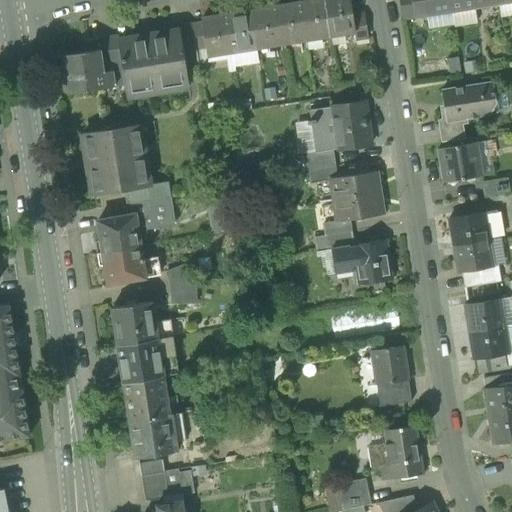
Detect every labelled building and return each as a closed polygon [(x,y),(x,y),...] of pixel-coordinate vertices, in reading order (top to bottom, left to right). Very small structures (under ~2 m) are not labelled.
[(324,0),(322,0),(300,4),(306,40),(330,36),(324,0)] [(350,0),(324,0),(330,36),(354,32),(355,32),(353,16),(350,0)] [(400,0),(403,20),(415,18),(412,0),(400,0)] [(412,0),(415,18),(427,16),(424,0),(412,0)] [(424,0),(427,16),(451,11),(449,0),(424,0)] [(449,0),(451,11),(475,8),(473,0),(449,0)] [(511,16),(511,1),(499,4),(501,19),(511,16)] [(300,4),(275,8),(281,44),(306,40),(300,4)] [(275,8),(251,12),(257,48),(281,44),(275,8)] [(451,11),(454,25),(454,28),(478,24),(475,8),(451,11)] [(451,11),(427,16),(429,30),(454,25),(451,11)] [(251,12),(227,16),(233,52),(257,48),(251,12)] [(354,32),(356,40),(368,37),(365,14),(353,16),(355,32),(354,32)] [(207,56),(233,52),(227,16),(201,20),(202,24),(206,48),(207,56)] [(202,24),(192,26),(196,49),(206,48),(202,24)] [(201,71),(196,49),(192,26),(178,28),(179,32),(180,32),(187,73),(201,71)] [(125,86),(126,97),(189,87),(187,73),(180,32),(179,32),(119,41),(118,41),(125,86)] [(112,72),(114,87),(125,86),(118,41),(119,41),(119,37),(106,39),(111,72),(112,72)] [(68,95),(106,89),(104,73),(100,50),(62,56),(68,95)] [(111,72),(104,73),(106,89),(114,87),(112,72),(111,72)] [(491,111),(489,96),(495,95),(495,93),(493,83),(493,82),(442,91),(445,111),(442,112),(441,113),(442,118),(441,120),(462,116),(462,120),(479,118),(479,117),(479,116),(484,115),(491,114),(491,111)] [(506,91),(495,93),(495,95),(489,96),(491,111),(508,109),(506,91)] [(365,102),(331,108),(337,150),(372,145),(365,102)] [(332,151),(337,150),(331,108),(310,111),(312,121),(316,151),(317,153),(332,151)] [(442,143),(466,139),(462,120),(462,116),(441,120),(439,120),(438,121),(442,143)] [(316,151),(312,121),(296,123),(301,154),(307,153),(316,151)] [(83,133),(94,196),(130,190),(149,187),(149,185),(146,167),(140,168),(136,145),(142,145),(139,125),(83,133)] [(491,140),(476,142),(482,176),(494,174),(491,158),(494,158),(491,140)] [(438,149),(443,183),(482,176),(476,142),(438,149)] [(140,168),(146,167),(142,145),(136,145),(140,168)] [(307,153),(310,171),(335,166),(332,151),(317,153),(316,151),(307,153)] [(336,177),(335,166),(310,171),(312,183),(331,179),(331,178),(336,177)] [(331,179),(334,200),(379,193),(376,171),(336,177),(331,178),(331,179)] [(130,190),(132,203),(170,196),(167,182),(149,185),(149,187),(130,190)] [(483,186),(485,196),(508,193),(506,182),(483,186)] [(383,215),(379,193),(334,200),(337,221),(338,222),(348,220),(383,215)] [(144,217),(146,229),(169,225),(173,225),(170,196),(132,203),(134,215),(136,215),(136,218),(144,217)] [(248,207),(228,211),(230,224),(250,220),(249,215),(248,207)] [(219,227),(230,224),(228,211),(216,214),(219,227)] [(497,211),(483,213),(488,240),(499,239),(501,238),(504,234),(500,214),(497,212),(497,211)] [(450,218),(454,246),(488,240),(483,213),(450,218)] [(96,243),(97,254),(141,246),(139,235),(136,218),(136,215),(134,215),(98,221),(101,240),(96,243)] [(144,217),(136,218),(139,235),(147,234),(146,229),(144,217)] [(324,223),(326,236),(350,232),(348,220),(338,222),(337,221),(324,223)] [(352,245),(350,232),(326,236),(329,250),(332,250),(353,247),(352,245)] [(503,265),(499,239),(488,240),(493,267),(498,266),(503,265)] [(387,240),(353,245),(359,285),(391,280),(387,252),(388,250),(387,240)] [(493,267),(488,240),(454,246),(458,273),(462,273),(493,268),(493,267)] [(355,286),(359,285),(353,245),(352,245),(353,247),(332,250),(335,274),(353,271),(355,286)] [(146,278),(143,261),(141,246),(97,254),(99,266),(105,267),(108,285),(146,278)] [(157,258),(143,261),(146,278),(160,275),(157,258)] [(168,271),(171,282),(194,277),(190,263),(168,271)] [(462,273),(465,288),(500,282),(498,266),(493,267),(493,268),(462,273)] [(171,286),(173,293),(196,290),(195,282),(194,277),(171,282),(171,286)] [(197,304),(196,290),(173,293),(173,304),(197,304)] [(500,300),(504,326),(511,324),(511,311),(510,298),(500,300)] [(465,304),(470,332),(504,326),(500,300),(500,299),(465,304)] [(111,309),(117,346),(158,339),(155,323),(152,302),(111,309)] [(0,441),(30,437),(22,389),(19,390),(17,377),(20,376),(10,305),(0,306),(0,441)] [(170,320),(155,323),(158,339),(173,336),(170,320)] [(508,354),(504,326),(470,332),(474,359),(508,354)] [(178,374),(173,336),(158,339),(164,376),(178,374)] [(117,346),(123,384),(164,376),(158,339),(117,346)] [(371,351),(376,385),(408,380),(403,346),(371,351)] [(474,359),(477,375),(511,369),(510,366),(508,354),(474,359)] [(483,378),(485,389),(507,386),(505,375),(483,378)] [(129,422),(169,414),(167,397),(164,376),(123,384),(129,422)] [(376,385),(380,407),(411,402),(408,380),(376,385)] [(489,417),(511,413),(511,385),(507,386),(485,389),(489,417)] [(176,395),(167,397),(169,414),(179,412),(176,395)] [(181,412),(179,412),(169,414),(129,422),(135,459),(177,452),(176,442),(186,440),(181,412)] [(511,441),(511,413),(489,417),(494,444),(511,441)] [(384,430),(387,444),(390,465),(422,460),(416,425),(384,430)] [(424,474),(422,460),(390,465),(387,444),(368,447),(371,468),(382,466),(384,480),(424,474)] [(139,464),(141,476),(165,472),(164,471),(163,460),(139,464)] [(169,497),(169,498),(183,495),(179,469),(164,471),(165,472),(169,497)] [(169,497),(165,472),(141,476),(145,502),(169,497)] [(338,485),(343,510),(368,504),(363,479),(338,485)] [(0,511),(9,511),(5,488),(0,488),(0,511)] [(378,503),(382,511),(413,511),(420,509),(413,495),(378,503)] [(184,511),(182,501),(156,505),(156,511),(184,511)]
